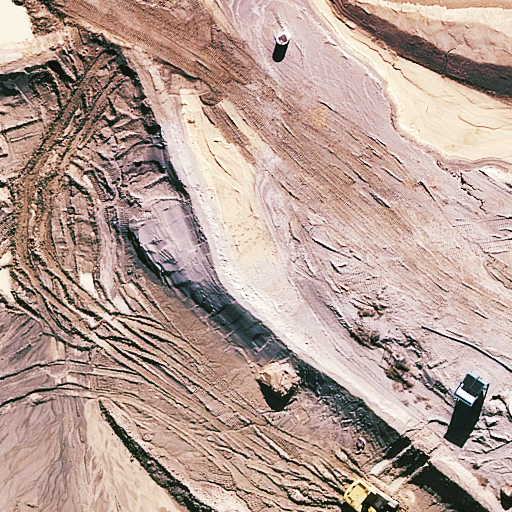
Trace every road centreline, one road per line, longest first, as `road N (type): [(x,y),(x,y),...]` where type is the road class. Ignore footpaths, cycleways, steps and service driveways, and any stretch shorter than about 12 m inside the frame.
road 1 (secondary): [(511,448),(359,354),(67,73),(12,0)]
road 2 (secondary): [(160,0),(260,115),(511,323)]
